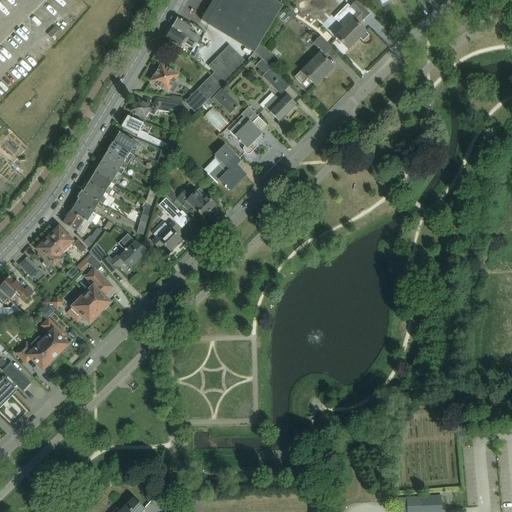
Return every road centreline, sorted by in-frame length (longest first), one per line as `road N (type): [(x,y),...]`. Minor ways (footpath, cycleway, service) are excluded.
road 1 (tertiary): [(0,253),(53,193),(171,0)]
road 2 (residential): [(339,112),(146,304)]
road 3 (residential): [(169,327),(360,135)]
road 4 (residential): [(0,496),(169,327)]
road 5 (residential): [(146,304),(0,452)]
road 6 (residential): [(360,135),(445,52),(511,6)]
road 7 (residential): [(468,0),(339,112)]
